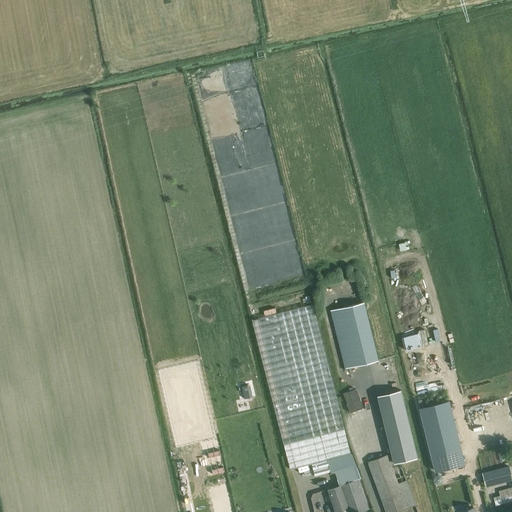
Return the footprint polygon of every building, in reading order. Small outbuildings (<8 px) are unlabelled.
[(163,45),(151,48),(152,54),(164,51),(163,45)] [(364,302),(330,310),(345,368),(378,360),(364,302)] [(351,453),(313,304),(252,320),(290,469),(311,463),(315,476),(330,472),(329,469),(330,469),(327,459),(351,453)] [(402,336),(405,349),(427,344),(424,330),(402,336)] [(348,390),(343,392),(347,403),(346,403),(350,413),(364,407),(356,388),(349,391),(348,390)] [(400,389),(376,395),(393,463),(417,457),(400,389)] [(433,403),(442,400),(440,394),(431,396),(433,403)] [(448,400),(419,407),(434,470),(463,463),(448,400)] [(387,454),(368,462),(387,511),(395,511),(407,508),(415,505),(406,480),(398,483),(391,465),(387,454)] [(347,455),(330,459),(333,471),(350,466),(347,455)] [(486,486),(511,479),(508,464),(482,471),(486,486)] [(459,484),(456,473),(436,478),(439,489),(459,484)] [(349,481),(340,484),(349,511),(357,511),(372,507),(362,477),(358,478),(357,476),(351,478),(348,479),(349,481)] [(349,511),(340,484),(328,488),(335,510),(333,510),(333,511),(349,511)] [(501,498),(511,494),(511,486),(498,490),(501,498)] [(234,511),(231,495),(217,497),(219,511),(234,511)] [(463,511),(478,511),(476,502),(461,505),(463,511)]
